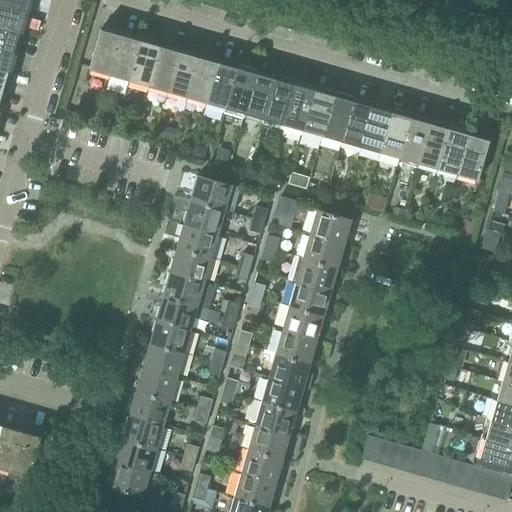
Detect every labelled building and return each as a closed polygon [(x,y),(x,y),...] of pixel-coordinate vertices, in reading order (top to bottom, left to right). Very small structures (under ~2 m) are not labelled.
[(0,0),(0,6),(25,14),(28,0),(0,0)] [(0,6),(0,27),(19,33),(25,14),(0,6)] [(0,27),(0,48),(13,52),(19,33),(0,27)] [(90,68),(111,74),(122,34),(101,28),(90,68)] [(111,74),(130,80),(141,40),(122,34),(111,74)] [(130,80),(149,85),(161,45),(141,40),(130,80)] [(149,85),(168,91),(180,51),(161,45),(149,85)] [(0,48),(0,69),(8,71),(13,52),(0,48)] [(168,91),(188,96),(199,56),(180,51),(168,91)] [(188,96),(207,102),(218,62),(199,56),(188,96)] [(207,102),(226,107),(237,67),(218,62),(207,102)] [(226,107),(245,113),(257,73),(237,67),(226,107)] [(245,113),(264,118),(276,78),(257,73),(245,113)] [(264,118),(284,124),(295,84),(276,78),(264,118)] [(284,124),(303,129),(314,89),(295,84),(284,124)] [(303,129),(322,135),(334,95),(314,89),(303,129)] [(322,135),(341,140),(353,100),(334,95),(322,135)] [(341,140),(361,146),(372,106),(353,100),(341,140)] [(361,146),(380,151),(391,111),(372,106),(361,146)] [(380,151),(399,157),(411,117),(391,111),(380,151)] [(399,157),(418,162),(430,122),(411,117),(399,157)] [(135,129),(137,122),(129,120),(127,127),(135,129)] [(418,162),(438,168),(449,128),(430,122),(418,162)] [(173,140),(176,128),(160,124),(156,135),(173,140)] [(438,168),(457,173),(468,133),(449,128),(438,168)] [(468,133),(457,173),(478,179),(489,139),(468,133)] [(198,134),(192,155),(206,159),(212,138),(198,134)] [(219,151),(216,162),(226,165),(229,154),(219,151)] [(272,168),(269,177),(278,180),(280,174),(278,170),(272,168)] [(511,194),(511,175),(504,173),(499,190),(511,194)] [(198,175),(191,199),(225,209),(233,211),(240,187),(198,175)] [(499,191),(494,210),(505,213),(510,195),(499,191)] [(349,192),(347,201),(356,203),(357,197),(355,194),(349,192)] [(382,211),(386,199),(370,194),(366,206),(382,211)] [(191,199),(184,223),(218,233),(225,209),(191,199)] [(256,205),(253,217),(264,220),(268,209),(256,205)] [(402,216),(404,210),(396,208),(394,214),(402,216)] [(317,209),(310,233),(345,243),(352,219),(317,209)] [(434,216),(432,224),(441,227),(443,219),(434,216)] [(264,220),(253,217),(250,229),(261,232),(264,220)] [(465,220),(461,233),(473,236),(476,223),(465,220)] [(503,232),(505,225),(492,221),(490,228),(503,232)] [(184,223),(177,247),(212,257),(218,233),(184,223)] [(482,247),(495,251),(500,233),(487,230),(482,247)] [(310,233),(303,257),(338,267),(345,243),(310,233)] [(268,234),(265,246),(276,249),(280,238),(268,234)] [(276,249),(265,246),(262,258),(273,261),(276,249)] [(177,247),(170,271),(205,281),(212,257),(177,247)] [(477,267),(488,270),(493,256),(481,252),(477,267)] [(243,253),(239,265),(250,268),(254,256),(243,253)] [(289,279),(296,281),(331,291),(338,267),(303,257),(295,255),(289,279)] [(250,268),(239,265),(236,276),(247,280),(250,268)] [(473,283),(484,286),(488,273),(477,270),(473,283)] [(170,271),(163,294),(198,304),(205,281),(170,271)] [(296,281),(289,305),(324,315),(331,291),(296,281)] [(254,282),(251,294),(263,297),(266,285),(254,282)] [(163,294),(156,318),(191,328),(198,304),(163,294)] [(263,297),(251,294),(248,306),(259,309),(263,297)] [(229,300),(225,312),(237,316),(240,304),(229,300)] [(289,305),(283,329),(317,339),(324,315),(289,305)] [(237,316),(225,312),(222,324),(233,327),(237,316)] [(156,318),(150,342),(184,352),(191,328),(156,318)] [(283,329),(276,353),(310,362),(317,339),(283,329)] [(241,330),(238,342),(249,345),(252,333),(241,330)] [(150,342),(143,366),(177,376),(184,352),(150,342)] [(249,345),(238,342),(234,353),(245,357),(249,345)] [(215,348),(212,360),(223,363),(226,351),(215,348)] [(276,353),(269,376),(304,386),(310,362),(276,353)] [(223,363),(212,360),(208,372),(220,375),(223,363)] [(511,361),(508,360),(502,379),(511,382),(511,361)] [(143,366),(136,390),(171,400),(177,376),(143,366)] [(449,366),(446,379),(453,381),(457,368),(449,366)] [(269,376),(262,400),(297,410),(304,386),(269,376)] [(227,377),(224,389),(235,392),(239,381),(227,377)] [(511,382),(502,379),(497,399),(511,403),(511,382)] [(235,392),(224,389),(220,401),(232,404),(235,392)] [(136,390),(129,414),(164,424),(171,400),(136,390)] [(201,396),(198,408),(209,411),(213,399),(201,396)] [(482,415),(491,418),(511,423),(511,403),(497,399),(488,396),(482,415)] [(262,400),(255,424),(290,434),(297,410),(262,400)] [(209,411),(198,408),(195,419),(206,423),(209,411)] [(129,414),(122,438),(157,447),(164,424),(129,414)] [(511,423),(491,418),(486,437),(511,444),(511,423)] [(0,429),(0,467),(9,470),(21,430),(2,424),(0,429)] [(255,424),(248,448),(283,458),(290,434),(255,424)] [(213,425),(210,437),(221,440),(225,428),(213,425)] [(21,430),(9,470),(30,476),(42,436),(21,430)] [(362,458),(373,461),(380,438),(368,435),(362,458)] [(221,440),(210,437),(207,449),(218,452),(221,440)] [(511,444),(486,437),(480,458),(511,467),(511,444)] [(122,438),(115,461),(150,471),(157,447),(122,438)] [(373,461),(384,464),(391,441),(380,438),(373,461)] [(384,464),(395,467),(402,444),(391,441),(384,464)] [(188,443),(184,455),(195,459),(199,447),(188,443)] [(395,467),(406,471),(413,448),(402,444),(395,467)] [(248,448),(242,472),(276,482),(283,458),(248,448)] [(406,471),(417,474),(424,451),(413,448),(406,471)] [(417,474),(429,477),(435,454),(424,451),(417,474)] [(429,477),(440,480),(446,457),(435,454),(429,477)] [(195,459),(184,455),(181,467),(192,470),(195,459)] [(440,480),(451,483),(458,460),(446,457),(440,480)] [(451,483),(462,486),(469,463),(458,460),(451,483)] [(150,471),(115,461),(108,486),(151,498),(158,474),(150,471)] [(462,486),(473,490),(480,467),(469,463),(462,486)] [(473,490),(484,493),(491,470),(480,467),(473,490)] [(484,493),(495,496),(502,473),(491,470),(484,493)] [(242,472),(235,496),(269,506),(276,482),(242,472)] [(200,473),(196,485),(208,488),(211,476),(200,473)] [(511,475),(502,473),(495,496),(507,499),(511,481),(511,475)] [(208,488),(196,485),(193,496),(204,500),(208,488)] [(174,491),(170,503),(182,507),(185,494),(174,491)] [(267,511),(269,506),(235,496),(230,511),(267,511)]
